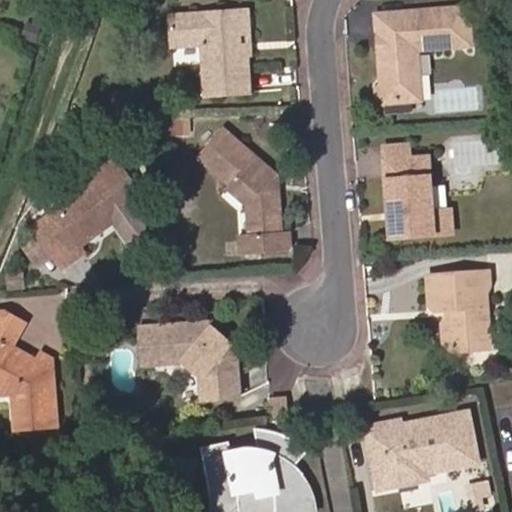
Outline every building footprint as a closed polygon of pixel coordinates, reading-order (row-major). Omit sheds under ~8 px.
[(407,58),(415,49),(470,46),(468,7),(376,13),(377,37),(383,36),(383,49),(378,49),(380,80),(374,86),(375,97),(382,103),(390,102),(395,102),(408,101),(409,101),(407,58)] [(247,30),(251,29),(249,9),(172,15),(175,45),(204,41),(209,93),(252,88),(248,53),(244,49),(243,35),(247,30)] [(253,53),(251,29),(247,30),(243,35),(244,49),(248,53),(253,53)] [(419,100),(415,49),(407,58),(409,101),(419,100)] [(409,110),(408,101),(395,102),(396,111),(409,110)] [(278,233),(277,193),(267,185),(277,172),(224,126),(198,155),(231,183),(228,187),(245,204),(249,205),(252,255),(287,254),(286,232),(278,233)] [(387,146),(388,158),(414,156),(413,143),(387,146)] [(398,216),(392,216),(394,234),(456,229),(454,207),(436,208),(431,155),(414,156),(388,158),(391,194),(397,194),(397,204),(398,216)] [(114,211),(127,200),(142,189),(116,156),(89,177),(92,180),(33,225),(64,265),(85,249),(81,244),(118,216),(114,211)] [(267,185),(277,193),(277,172),(267,185)] [(131,205),(127,200),(114,211),(118,216),(131,205)] [(236,255),(252,255),(249,205),(245,204),(247,233),(235,233),(236,255)] [(449,318),(451,343),(457,348),(489,344),(484,293),(491,284),(490,269),(428,274),(431,303),(437,308),(449,307),(449,318)] [(0,387),(3,390),(14,387),(17,391),(18,424),(60,422),(56,355),(46,349),(41,360),(38,363),(26,357),(27,352),(15,345),(27,321),(5,309),(0,309),(0,387)] [(209,333),(208,321),(141,327),(145,365),(184,362),(202,377),(205,399),(241,397),(238,347),(224,348),(209,333)] [(238,347),(208,321),(209,333),(224,348),(238,347)] [(41,360),(27,352),(26,357),(38,363),(41,360)] [(287,396),(271,398),(272,412),(289,410),(287,396)] [(416,468),(477,455),(470,413),(404,425),(403,420),(366,427),(378,490),(418,483),(416,468)] [(300,477),(304,473),(306,471),(297,464),(310,450),(307,446),(304,444),(301,441),(297,438),(294,436),(290,434),(286,432),(284,432),(282,431),(278,430),(274,428),(270,428),(266,427),(261,427),(257,427),(260,447),(258,446),(255,446),(252,445),(249,446),(246,446),(245,446),(243,446),(240,447),(238,448),(235,449),(232,451),(230,440),(202,446),(212,495),(234,491),(235,499),(257,494),(259,503),(280,499),(281,505),(312,499),(312,498),(311,497),(311,496),(310,494),(310,493),(309,492),(309,491),(308,490),(307,489),(307,488),(306,487),(305,486),(305,484),(304,483),(303,482),(303,481),(302,480),(301,479),(301,478),(300,477)] [(478,462),(477,455),(416,468),(418,483),(428,481),(426,471),(478,462)] [(304,473),(300,477),(301,478),(301,479),(302,480),(303,481),(303,482),(304,483),(305,484),(305,486),(306,487),(307,488),(307,489),(308,490),(309,491),(309,492),(310,493),(310,494),(311,496),(311,497),(312,498),(312,499),(281,505),(280,499),(259,503),(257,494),(235,499),(234,491),(212,495),(212,509),(323,510),(323,507),(322,505),(321,503),(320,500),(319,498),(318,496),(317,494),(316,491),(315,490),(315,489),(314,487),(313,485),(311,483),(310,481),(309,479),(307,477),(306,475),(304,473)]
